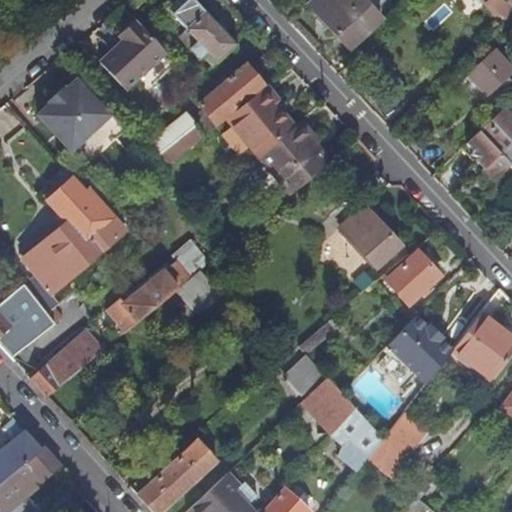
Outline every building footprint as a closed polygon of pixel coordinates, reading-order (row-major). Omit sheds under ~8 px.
[(217,64),(235,47),(191,0),(180,0),(167,11),(186,31),(179,39),(198,60),(206,53),(217,64)] [(312,0),(308,5),(351,50),(382,20),(362,0),(312,0)] [(511,0),(504,0),(492,12),(505,24),(511,17),(511,0)] [(167,55),(136,22),(108,47),(113,53),(100,65),(126,92),(167,55)] [(486,55),(481,59),(484,62),(469,76),(487,95),(495,88),(502,96),(511,86),(511,82),(507,77),(511,72),(511,71),(494,52),(489,57),(486,55)] [(227,121),(264,90),(246,68),(199,106),(207,117),(193,128),(203,141),(227,121)] [(110,117),(79,82),(67,93),(65,91),(48,106),(50,108),(37,119),(46,129),(59,129),(68,138),(76,147),(110,117)] [(277,104),(265,90),(264,90),(227,121),(259,159),(294,131),(273,108),(277,104)] [(511,113),(506,107),(468,143),(481,156),(476,162),(495,182),(511,167),(511,113)] [(203,141),(193,128),(185,117),(142,152),(161,174),(203,141)] [(297,128),(315,149),(318,147),(301,125),(297,128)] [(291,198),(329,167),(315,149),(297,128),(294,131),(259,159),(265,166),(291,198)] [(59,129),(46,129),(69,154),(76,147),(68,138),(59,129)] [(36,279),(51,296),(114,243),(102,229),(107,225),(107,215),(99,204),(87,202),(75,188),(53,206),(50,216),(62,229),(46,243),(44,241),(37,247),(39,249),(23,263),(36,279)] [(378,269),(414,236),(378,197),(342,230),(378,269)] [(174,260),(177,264),(191,281),(209,265),(192,244),(174,260)] [(410,307),(440,278),(418,254),(387,283),(410,307)] [(126,326),(130,331),(175,293),(184,286),(191,281),(177,264),(125,306),(121,302),(109,312),(123,329),(126,326)] [(48,315),(59,306),(51,296),(36,279),(31,284),(25,289),(48,315)] [(0,308),(0,347),(13,362),(55,327),(46,316),(24,289),(0,308)] [(511,353),(511,341),(481,317),(476,323),(453,353),(491,382),(511,353)] [(428,330),(416,319),(387,349),(426,387),(452,354),(441,343),(443,341),(429,328),(428,330)] [(335,330),(330,323),(307,342),(312,349),(335,330)] [(86,332),(29,379),(47,399),(104,352),(86,332)] [(328,381),(306,358),(284,379),(305,402),(328,381)] [(356,411),(342,396),(328,381),(305,402),(301,406),(331,438),(333,436),(356,411)] [(511,417),(511,399),(503,411),(511,417)] [(358,474),(368,462),(384,441),(356,411),(333,436),(344,446),(340,457),(358,474)] [(368,462),(392,482),(429,434),(405,415),(384,441),(368,462)] [(0,485),(41,451),(13,421),(2,431),(12,443),(0,452),(0,485)] [(199,445),(139,498),(150,511),(165,511),(218,465),(199,445)] [(33,490),(60,468),(44,448),(41,451),(0,485),(0,511),(10,511),(13,510),(8,503),(29,486),(33,490)] [(227,477),(190,511),(243,511),(247,509),(257,499),(244,485),(239,489),(227,477)] [(310,511),(285,489),(265,511),(264,511),(310,511)] [(431,511),(416,500),(405,511),(431,511)]
